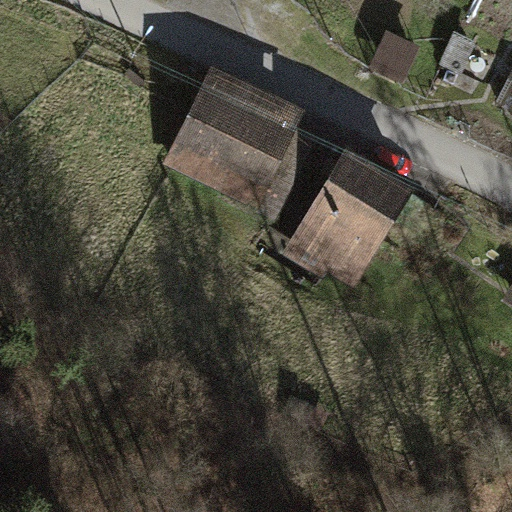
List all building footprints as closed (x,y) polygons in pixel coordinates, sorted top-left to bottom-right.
[(423,50),(387,34),(370,72),(405,89),(423,50)] [(478,45),(456,35),(440,68),(462,78),(478,45)] [(511,75),(496,106),(511,113),(511,75)] [(261,183),(288,129),(210,91),(184,145),(261,183)] [(358,278),(410,196),(347,155),(294,237),(331,261),(358,278)]
